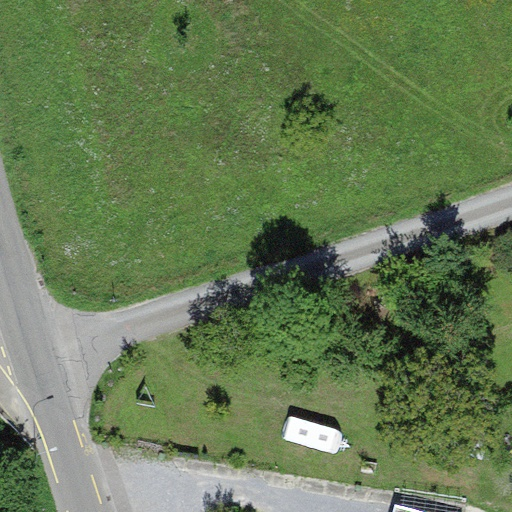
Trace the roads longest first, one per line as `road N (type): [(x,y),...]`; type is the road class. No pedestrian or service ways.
road 1 (track): [(511,199),(37,359)]
road 2 (tertiary): [(87,511),(0,237)]
